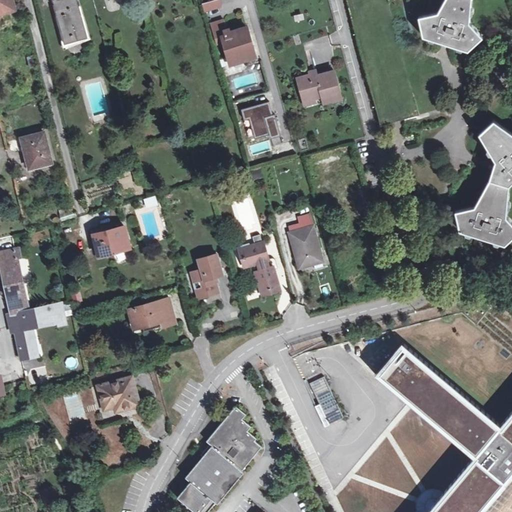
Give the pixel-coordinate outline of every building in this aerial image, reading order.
[(0,0),(0,14),(17,10),(13,0),(0,0)] [(65,42),(86,36),(76,0),(46,0),(47,2),(53,0),(65,42)] [(218,0),(212,2),(214,9),(222,7),(219,0),(218,0)] [(346,0),(381,125),(400,120),(419,114),(387,0),(346,0)] [(444,0),(437,13),(418,17),(423,36),(446,43),(467,50),(482,37),(469,23),(471,0),(444,0)] [(205,12),(214,9),(212,2),(203,5),(205,12)] [(252,41),(251,36),(248,29),(231,34),(230,30),(227,30),(224,20),(211,24),(216,39),(223,37),(224,43),(232,65),(257,57),(252,41)] [(86,36),(65,42),(67,48),(91,39),(90,35),(86,36)] [(304,101),(315,99),(323,97),(325,103),(342,98),(335,72),(318,77),(317,75),(311,76),(298,80),(304,101)] [(269,102),(241,109),(243,120),(248,119),(253,139),(268,135),(269,139),(279,137),(274,115),(272,116),(269,102)] [(511,133),(495,121),(480,135),(496,162),(494,168),(490,180),(475,207),(457,211),(461,231),(483,238),(505,244),(511,237),(511,223),(506,217),(509,186),(511,182),(511,133)] [(29,149),(34,168),(54,163),(46,132),(23,138),(26,150),(29,149)] [(333,209),(361,201),(353,172),(325,180),(333,209)] [(155,198),(145,201),(147,208),(157,205),(155,198)] [(103,253),(104,255),(132,248),(125,226),(114,229),(103,232),(94,234),(100,254),(103,253)] [(300,269),(324,262),(314,227),(291,234),(300,269)] [(261,292),(281,286),(275,267),(267,269),(265,262),(270,260),(265,243),(263,243),(261,235),(255,237),(257,244),(242,249),(242,250),(246,266),(247,267),(259,264),(261,271),(256,273),(261,292)] [(18,256),(17,250),(0,253),(0,268),(1,271),(4,271),(13,315),(10,316),(11,324),(16,323),(17,331),(23,359),(35,356),(33,347),(37,346),(33,328),(61,322),(66,320),(62,304),(30,311),(18,256)] [(202,270),(193,273),(196,284),(201,282),(202,287),(197,289),(200,298),(220,293),(216,278),(223,275),(218,255),(199,260),(202,270)] [(281,286),(261,292),(262,297),(282,291),(281,286)] [(170,313),(173,324),(177,323),(170,299),(159,302),(162,315),(170,313)] [(162,315),(159,302),(129,310),(135,329),(144,326),(162,322),(164,326),(173,324),(170,313),(162,315)] [(162,322),(144,326),(146,331),(164,327),(162,322)] [(375,375),(474,457),(501,425),(403,342),(397,349),(380,370),(375,375)] [(307,384),(327,425),(344,417),(324,376),(307,384)] [(129,403),(130,408),(141,406),(133,377),(99,386),(106,409),(116,406),(129,403)] [(208,442),(211,444),(243,470),(262,446),(256,441),(258,439),(248,431),(252,426),(243,419),(247,414),(236,405),(208,442)] [(101,412),(103,418),(114,415),(113,409),(101,412)] [(511,411),(501,425),(474,457),(506,485),(511,477),(511,411)] [(208,511),(243,470),(211,444),(202,455),(205,457),(189,478),(192,481),(180,495),(199,511),(208,511)] [(482,511),(506,485),(474,457),(427,511),(482,511)] [(61,511),(57,497),(46,500),(49,511),(61,511)]
